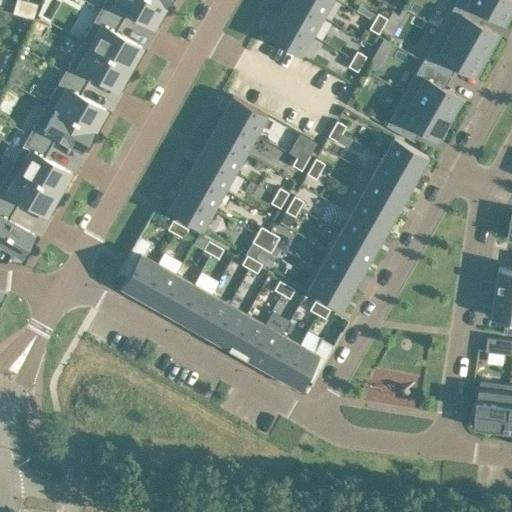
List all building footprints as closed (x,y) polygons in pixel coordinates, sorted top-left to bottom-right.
[(158,0),(103,0),(99,8),(121,20),(127,10),(152,24),(164,3),(158,0)] [(294,0),(285,0),(277,15),(311,35),(322,16),(294,0)] [(294,0),(322,16),(330,0),(294,0)] [(455,0),(440,28),(485,54),(497,33),(479,23),(485,12),(463,0),(455,0)] [(511,0),(463,0),(485,12),(503,22),(511,5),(511,0)] [(99,8),(82,39),(128,66),(140,45),(115,31),(121,20),(99,8)] [(377,12),(373,20),(382,25),(386,17),(377,12)] [(277,15),(266,34),(300,54),(311,35),(277,15)] [(369,27),(378,32),(382,25),(373,20),(369,27)] [(421,60),(450,76),(456,65),(473,75),(485,54),(440,28),(421,60)] [(383,38),(378,47),(388,53),(393,44),(383,38)] [(82,39),(64,70),(86,83),(91,72),(116,87),(128,66),(82,39)] [(356,50),(352,57),(361,63),(365,55),(356,50)] [(347,65),(357,70),(361,63),(352,57),(347,65)] [(403,92),(449,117),(461,96),(443,86),(450,76),(421,60),(403,92)] [(64,70),(46,101),(93,128),(105,108),(80,93),(86,83),(64,70)] [(437,138),(449,117),(403,92),(385,124),(413,140),(414,139),(419,128),(437,138)] [(232,94),(221,113),(255,132),(266,113),(232,94)] [(46,101),(28,133),(50,145),(56,135),(81,149),(93,128),(46,101)] [(221,113),(210,132),(244,151),(255,132),(221,113)] [(336,119),(332,127),(341,132),(345,125),(336,119)] [(327,135),(337,140),(341,132),(332,127),(327,135)] [(210,132),(199,151),(234,170),(244,151),(210,132)] [(28,133),(10,164),(57,191),(69,170),(44,156),(50,145),(28,133)] [(382,155),(416,175),(427,155),(393,135),(382,155)] [(300,148),(296,156),(305,161),(309,154),(300,148)] [(188,170),(223,189),(234,170),(199,151),(188,170)] [(382,155),(371,174),(405,193),(416,175),(382,155)] [(291,164),(301,169),(305,161),(296,156),(291,164)] [(315,157),(311,165),(320,170),(324,162),(315,157)] [(3,176),(0,181),(0,199),(14,208),(20,197),(45,212),(57,191),(10,164),(10,165),(3,176)] [(306,172),(315,177),(320,170),(311,165),(306,172)] [(188,170),(178,189),(212,209),(223,189),(188,170)] [(371,174),(361,193),(395,212),(405,193),(371,174)] [(250,181),(245,190),(258,197),(263,189),(250,181)] [(279,186),(274,194),(283,199),(288,191),(279,186)] [(178,189),(167,209),(201,228),(212,209),(178,189)] [(361,193),(350,212),(384,231),(395,212),(361,193)] [(270,201),(279,207),(283,199),(274,194),(270,201)] [(294,194),(289,202),(298,207),(303,200),(294,194)] [(0,244),(2,246),(3,244),(21,254),(23,251),(25,252),(33,237),(31,236),(33,233),(8,218),(14,208),(0,199),(0,244)] [(285,210),(294,215),(298,207),(289,202),(285,210)] [(339,231),(373,250),(384,231),(350,212),(339,231)] [(172,219),(167,228),(175,232),(180,223),(172,219)] [(187,227),(180,223),(175,232),(182,236),(187,227)] [(260,225),(256,233),(265,238),(269,230),(260,225)] [(265,238),(274,243),(278,236),(269,230),(265,238)] [(339,231),(328,249),(362,269),(373,250),(339,231)] [(125,275),(119,285),(139,296),(158,262),(144,254),(152,241),(139,233),(116,273),(117,274),(119,271),(125,275)] [(252,240),(261,246),(265,238),(256,233),(252,240)] [(261,246),(270,251),(274,243),(265,238),(261,246)] [(208,239),(202,248),(210,252),(215,243),(208,239)] [(223,248),(215,243),(210,252),(218,257),(223,248)] [(328,249),(318,268),(352,288),(362,269),(328,249)] [(246,254),(241,263),(249,267),(254,258),(246,254)] [(254,258),(249,267),(256,271),(261,262),(254,258)] [(158,262),(139,296),(156,306),(175,271),(158,262)] [(495,291),(511,293),(511,268),(499,266),(495,291)] [(318,268),(306,288),(341,307),(352,288),(318,268)] [(156,306),(174,316),(194,281),(175,271),(156,306)] [(279,279),(273,288),(281,292),(286,283),(279,279)] [(194,281),(174,316),(192,326),(211,291),(194,281)] [(286,283),(281,292),(289,297),(294,288),(286,283)] [(192,326),(210,336),(229,301),(211,291),(192,326)] [(491,316),(506,318),(504,332),(511,332),(511,293),(495,291),(491,316)] [(309,308),(316,313),(322,304),(314,299),(309,308)] [(229,301),(210,336),(227,346),(246,311),(229,301)] [(329,308),(322,304),(316,313),(324,317),(329,308)] [(227,346),(244,356),(265,321),(246,311),(227,346)] [(265,321),(244,356),(262,366),(282,330),(265,321)] [(331,326),(325,337),(333,342),(340,331),(331,326)] [(262,366),(280,376),(300,340),(282,330),(262,366)] [(486,350),(511,353),(511,339),(488,336),(486,350)] [(300,340),(280,376),(299,387),(305,377),(311,381),(310,384),(311,384),(333,344),(321,337),(314,348),(300,340)] [(475,427),(504,431),(510,383),(481,379),(475,427)]
